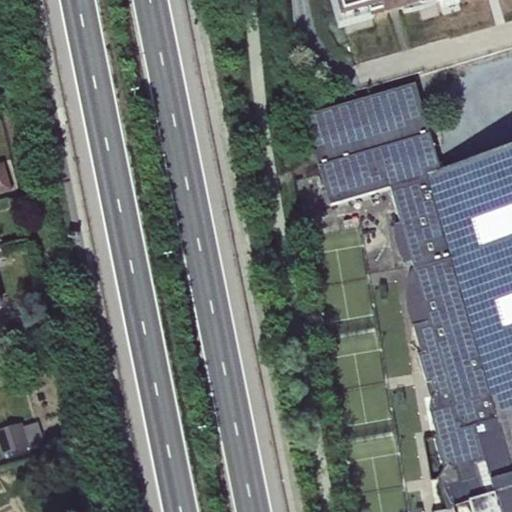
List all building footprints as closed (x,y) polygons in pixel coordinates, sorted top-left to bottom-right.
[(435,2),(434,0),(335,0),(341,21),(369,13),(370,15),(402,6),(401,5),(414,1),(416,8),(435,2)] [(428,176),(440,172),(415,86),(304,118),(329,207),(389,190),(400,225),(411,264),(412,269),(428,323),(412,328),(421,355),(418,356),(426,385),(431,384),(434,395),(429,404),(431,410),(428,410),(436,437),(434,438),(444,470),(438,480),(450,509),(484,499),(479,481),(488,478),(473,427),(497,420),(428,176)] [(511,511),(511,150),(440,172),(428,176),(497,420),(473,427),(488,478),(489,481),(494,496),(498,511),(511,511)] [(3,164),(0,164),(0,195),(11,193),(3,164)] [(393,227),(393,238),(397,252),(406,265),(411,264),(400,225),(393,227)] [(406,286),(405,297),(408,312),(412,328),(428,323),(412,269),(410,274),(406,286)] [(38,423),(0,430),(0,450),(2,456),(9,455),(10,459),(45,447),(38,423)] [(484,499),(494,496),(489,481),(488,478),(479,481),(484,499)] [(498,511),(494,496),(484,499),(450,509),(450,511),(498,511)]
